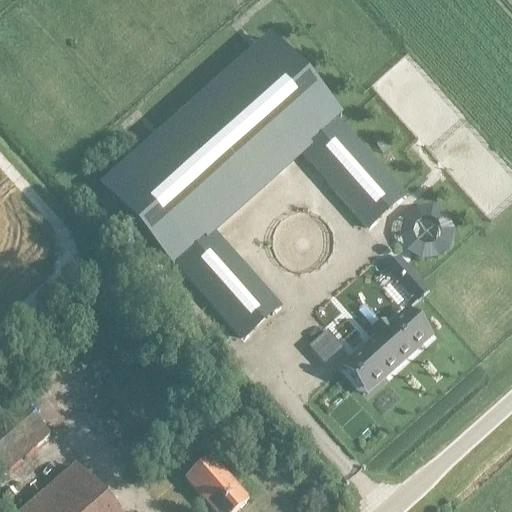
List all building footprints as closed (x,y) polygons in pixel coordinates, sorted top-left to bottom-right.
[(164,268),(335,118),(272,46),(100,196),(164,268)] [(371,231),(405,200),(336,122),(302,153),(371,231)] [(268,226),(242,255),(282,291),(294,277),(295,278),(310,261),(302,254),(301,255),(268,226)] [(210,234),(175,265),(178,268),(242,340),(277,309),(213,237),(210,234)] [(402,315),(357,355),(370,369),(373,366),(384,380),(429,341),(417,327),(415,329),(402,315)] [(0,480),(47,439),(15,403),(0,416),(0,480)] [(209,460),(191,476),(184,482),(210,511),(237,511),(247,503),(209,460)] [(111,511),(74,469),(24,511),(111,511)]
